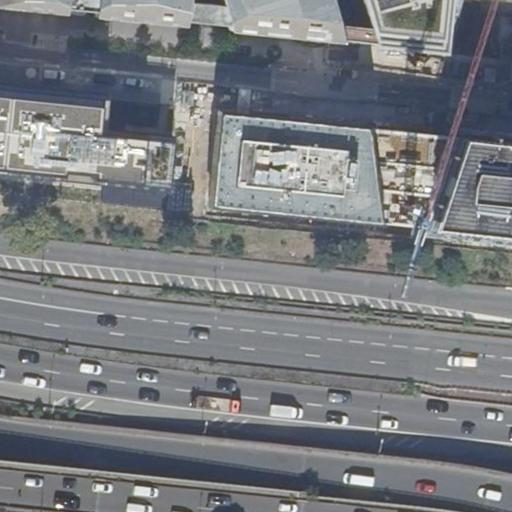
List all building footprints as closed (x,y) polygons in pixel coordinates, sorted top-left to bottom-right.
[(0,0),(0,7),(63,13),(64,10),(64,0),(0,0)] [(64,0),(64,10),(93,13),(94,0),(64,0)] [(93,16),(183,25),(184,22),(186,2),(185,0),(94,0),(93,13),(93,16)] [(229,30),(342,42),(340,36),(337,24),(329,0),(219,0),(221,4),(224,6),(223,12),(228,27),(229,30)] [(360,0),(369,26),(373,40),(375,46),(438,52),(445,0),(360,0)] [(186,2),(184,22),(228,27),(223,12),(224,6),(186,2)] [(337,24),(340,36),(373,40),(369,26),(337,24)] [(97,133),(100,97),(0,87),(0,169),(61,176),(61,171),(91,174),(91,179),(167,187),(172,141),(97,133)] [(511,145),(458,139),(363,129),(217,113),(208,204),(376,222),(426,228),(511,237),(511,145)]
